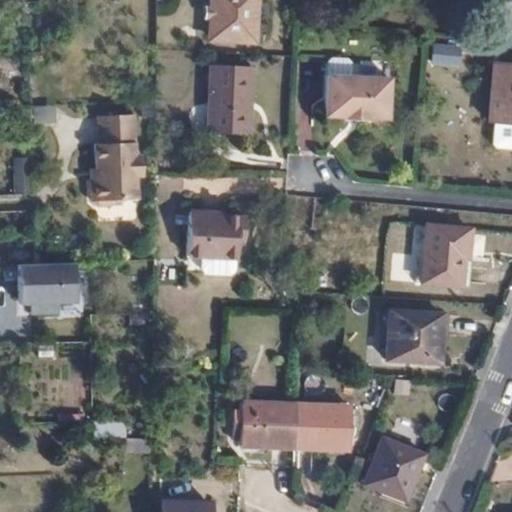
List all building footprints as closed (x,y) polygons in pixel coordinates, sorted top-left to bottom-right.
[(252,45),(253,0),(211,0),(210,43),(252,45)] [(430,43),(428,64),(457,66),(458,44),(430,43)] [(511,62),(495,61),(489,120),(495,121),(492,143),(496,147),(511,148),(511,62)] [(246,137),(249,69),(207,67),(204,135),(246,137)] [(383,117),(384,73),(321,70),(319,113),(337,115),(337,120),(364,121),(364,116),(383,117)] [(112,199),(136,198),(135,174),(141,174),(141,155),(134,155),(132,113),(96,115),(97,143),(93,143),(94,177),(89,182),(90,200),(95,205),(108,205),(112,199)] [(31,191),(30,163),(15,163),(17,192),(31,191)] [(245,233),(245,217),(223,216),(223,211),(190,210),(187,255),(237,257),(238,233),(245,233)] [(463,258),(465,228),(424,224),(418,283),(457,286),(459,258),(463,258)] [(42,268),(42,263),(0,264),(0,275),(8,275),(11,344),(16,343),(42,342),(41,276),(42,268)] [(438,361),(440,312),(389,310),(386,359),(438,361)] [(42,342),(16,343),(17,370),(43,369),(42,342)] [(407,397),(410,381),(395,378),(391,393),(407,397)] [(239,423),(295,426),(297,383),(241,380),(239,423)] [(297,383),(295,426),(350,428),(350,386),(297,383)] [(91,434),(122,437),(123,422),(93,419),(91,434)] [(404,503),(423,455),(382,438),(362,486),(404,503)] [(209,511),(210,503),(162,502),(162,511),(209,511)]
